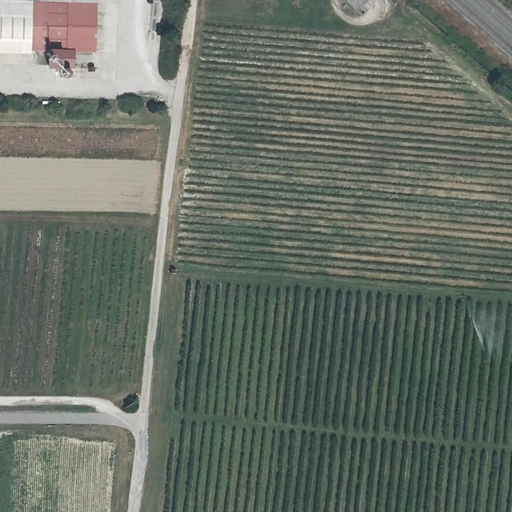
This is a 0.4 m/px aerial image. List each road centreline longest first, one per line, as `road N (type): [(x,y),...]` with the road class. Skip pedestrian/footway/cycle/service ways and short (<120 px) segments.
road 1 (unclassified): [(134,511),(180,92)]
road 2 (unclassified): [(180,92),(0,79)]
